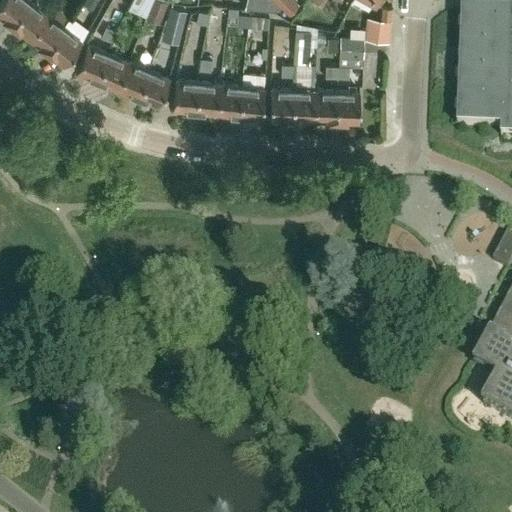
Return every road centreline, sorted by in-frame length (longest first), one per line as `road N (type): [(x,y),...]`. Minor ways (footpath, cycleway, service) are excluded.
road 1 (residential): [(376,163),(194,151),(145,139),(0,61)]
road 2 (unclassified): [(376,163),(405,152),(409,136),(411,0)]
